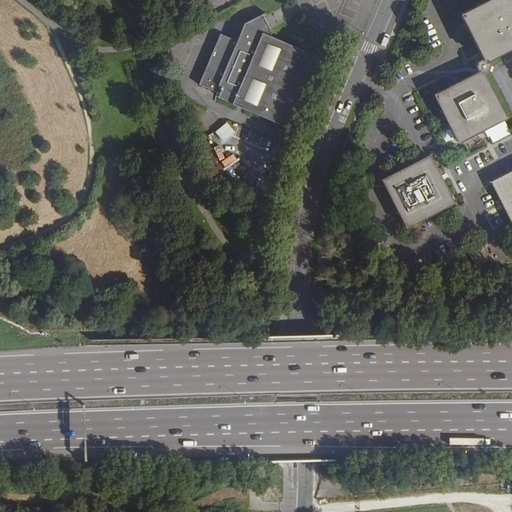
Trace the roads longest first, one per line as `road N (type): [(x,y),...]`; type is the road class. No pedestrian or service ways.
road 1 (tertiary): [(390,0),(325,153),(301,250),(305,511)]
road 2 (motorway): [(0,433),(511,419)]
road 3 (motorway): [(511,369),(0,383)]
